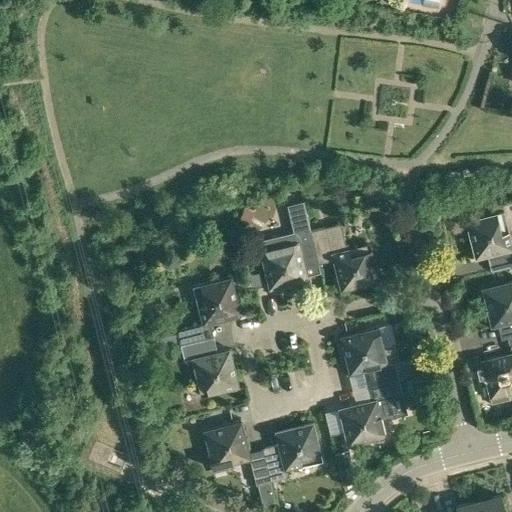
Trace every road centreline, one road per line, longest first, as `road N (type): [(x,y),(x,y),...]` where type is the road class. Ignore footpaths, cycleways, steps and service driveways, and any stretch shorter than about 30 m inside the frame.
road 1 (residential): [(311,315),(245,332),(242,341),(262,409),(324,388)]
road 2 (residential): [(474,450),(434,305)]
road 3 (residential): [(474,450),(415,472),(362,511)]
road 4 (residential): [(434,305),(403,296),(311,315)]
